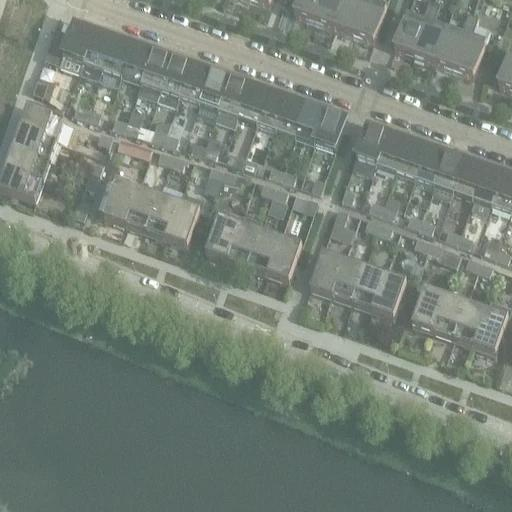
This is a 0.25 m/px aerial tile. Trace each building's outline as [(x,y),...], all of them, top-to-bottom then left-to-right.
[(251,0),(250,7),(270,14),(275,0),(251,0)] [(303,0),(295,23),(315,29),(325,0),(303,0)] [(325,0),(315,29),(334,36),(347,0),(325,0)] [(362,0),(361,4),(351,0),(347,0),(334,36),(354,43),(367,6),(373,8),(375,0),(362,0)] [(429,5),(426,15),(437,19),(441,9),(429,5)] [(373,8),(367,6),(354,43),(374,50),(387,13),(373,8)] [(408,20),(398,48),(395,57),(415,64),(428,27),(434,29),(437,19),(426,15),(423,25),(408,20)] [(468,19),(465,29),(476,33),(479,23),(468,19)] [(434,29),(428,27),(415,64),(435,71),(448,34),(434,29)] [(461,38),(448,34),(435,71),(454,78),(467,40),(473,42),(476,33),(465,29),(461,38)] [(70,48),(54,43),(45,67),(61,73),(60,75),(81,82),(96,39),(75,32),(70,48)] [(115,46),(96,39),(81,82),(100,89),(115,46)] [(473,42),(467,40),(454,78),(474,85),(487,47),(473,42)] [(134,52),(115,46),(100,89),(119,95),(123,85),(134,52)] [(153,59),(134,52),(123,85),(142,92),(153,59)] [(511,56),(499,94),(511,98),(511,56)] [(173,66),(153,59),(142,92),(161,99),(173,66)] [(192,72),(173,66),(161,99),(180,106),(192,72)] [(211,79),(192,72),(180,106),(200,112),(211,79)] [(231,86),(211,79),(200,112),(219,119),(231,86)] [(250,93),(231,86),(219,119),(239,126),(250,93)] [(49,91),(38,87),(34,101),(44,104),(49,91)] [(269,99),(250,93),(239,126),(258,133),(269,99)] [(289,106),(269,99),(258,133),(277,139),(289,106)] [(308,113),(289,106),(277,139),(296,146),(308,113)] [(75,122),(87,126),(90,116),(78,112),(75,122)] [(327,119),(308,113),(296,146),(316,153),(327,119)] [(29,115),(21,136),(58,149),(66,127),(29,115)] [(103,121),(90,116),(87,126),(99,130),(103,121)] [(348,126),(327,119),(316,153),(336,160),(348,126)] [(113,135),(126,139),(129,129),(116,125),(113,135)] [(141,133),(129,129),(126,139),(138,143),(141,133)] [(389,141),(368,134),(357,167),(377,174),(389,141)] [(58,149),(21,136),(14,156),(51,169),(58,149)] [(155,137),(152,147),(165,151),(168,141),(155,137)] [(114,144),(102,140),(98,149),(111,154),(114,144)] [(180,145),(168,141),(165,151),(177,155),(180,145)] [(408,147),(389,141),(377,174),(396,181),(408,147)] [(135,151),(122,147),(119,156),(132,161),(135,151)] [(427,154),(408,147),(396,181),(416,187),(427,154)] [(195,149),(192,159),(204,163),(207,153),(195,149)] [(219,157),(207,153),(204,163),(216,167),(219,157)] [(446,161),(427,154),(416,187),(435,194),(446,161)] [(51,169),(14,156),(7,177),(44,190),(51,169)] [(159,168),(171,172),(174,162),(162,159),(159,168)] [(231,171),(243,175),(246,165),(234,161),(231,171)] [(451,210),(454,201),(466,168),(446,161),(435,194),(432,204),(451,210)] [(186,166),(174,162),(171,172),(183,176),(186,166)] [(258,169),(246,165),(243,175),(255,179),(258,169)] [(485,174),(466,168),(454,201),(473,207),(485,174)] [(94,171),(90,183),(100,186),(104,174),(94,171)] [(209,184),(222,187),(225,178),(212,174),(209,184)] [(270,184),(282,188),(285,178),(273,174),(270,184)] [(489,224),(493,214),(504,181),(485,174),(473,207),(470,217),(489,224)] [(44,190),(7,177),(0,197),(0,198),(37,211),(44,190)] [(239,182),(225,178),(222,187),(236,192),(239,182)] [(297,182),(285,178),(282,188),(294,192),(297,182)] [(511,220),(511,183),(504,181),(493,214),(511,221),(511,220)] [(100,186),(90,183),(86,195),(95,198),(100,186)] [(316,185),(312,198),(322,201),(326,189),(316,185)] [(105,226),(127,234),(139,197),(118,190),(105,226)] [(261,200),(274,204),(277,194),(265,190),(261,200)] [(289,198),(277,194),(274,204),(286,208),(289,198)] [(356,199),(347,196),(342,208),(352,212),(356,199)] [(160,204),(139,197),(127,234),(147,241),(160,204)] [(180,211),(160,204),(147,241),(167,248),(180,211)] [(319,209),(309,205),(305,219),(314,222),(319,209)] [(373,209),(370,218),(382,222),(385,213),(373,209)] [(75,224),(85,228),(89,214),(79,211),(75,224)] [(201,218),(180,211),(167,248),(189,255),(201,218)] [(398,217),(385,213),(382,222),(394,227),(398,217)] [(228,269),(241,232),(244,223),(223,215),(207,262),(228,269)] [(340,216),(337,222),(335,229),(345,233),(349,219),(340,216)] [(412,222),(408,232),(420,237),(424,227),(412,222)] [(381,231),(369,226),(366,236),(378,241),(381,231)] [(436,232),(424,227),(420,237),(432,241),(436,232)] [(393,235),(381,231),(378,241),(390,245),(393,235)] [(261,239),(241,232),(228,269),(249,276),(261,239)] [(450,237),(446,247),(458,251),(462,242),(450,237)] [(282,246),(261,239),(249,276),(269,283),(282,246)] [(474,246),(462,242),(458,251),(470,256),(474,246)] [(433,250),(418,245),(415,254),(429,260),(433,250)] [(303,254),(282,246),(269,283),(290,291),(303,254)] [(445,255),(433,250),(429,260),(441,264),(445,255)] [(488,252),(484,261),(496,266),(500,257),(488,252)] [(511,261),(500,257),(496,266),(508,271),(511,261)] [(345,269),(324,261),(311,298),(333,305),(345,269)] [(482,270),(470,265),(466,274),(478,279),(482,270)] [(366,276),(345,269),(333,305),(353,313),(366,276)] [(494,274),(482,270),(478,279),(490,284),(494,274)] [(386,283),(366,276),(353,313),(373,320),(386,283)] [(408,290),(386,283),(373,320),(395,327),(408,290)] [(413,333),(434,341),(447,304),(426,297),(413,333)] [(467,311),(447,304),(434,341),(455,348),(467,311)] [(488,318),(467,311),(455,348),(475,355),(488,318)] [(509,326),(488,318),(475,355),(496,362),(509,326)]
